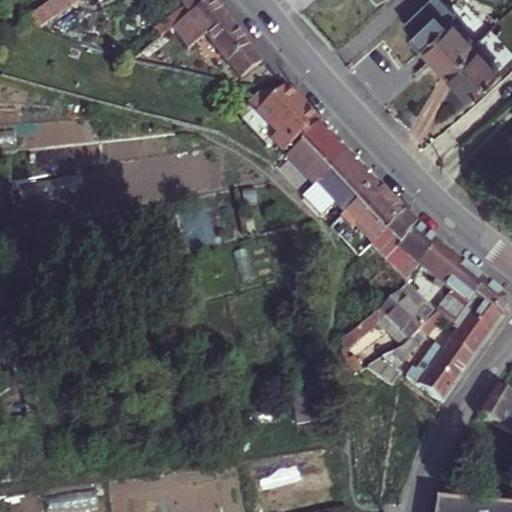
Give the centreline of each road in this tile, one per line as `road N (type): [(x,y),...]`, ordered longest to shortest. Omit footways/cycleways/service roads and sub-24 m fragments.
road 1 (tertiary): [(511,259),(375,138),(255,0)]
road 2 (residential): [(411,511),(438,441),(511,330)]
